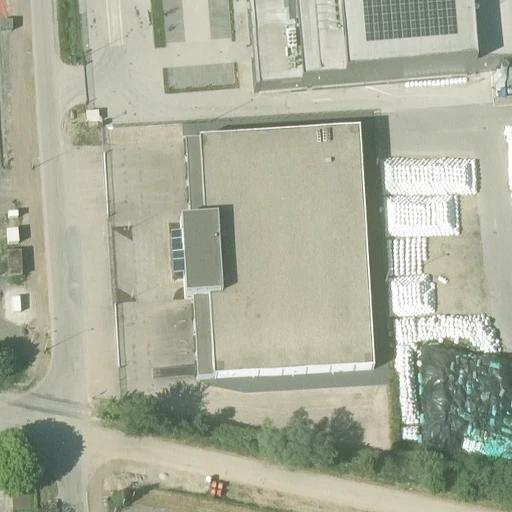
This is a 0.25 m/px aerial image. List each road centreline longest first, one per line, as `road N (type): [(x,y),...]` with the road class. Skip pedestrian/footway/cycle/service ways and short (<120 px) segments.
road 1 (unclassified): [(53,433),(67,306),(41,0)]
road 2 (unclassified): [(426,511),(69,436)]
